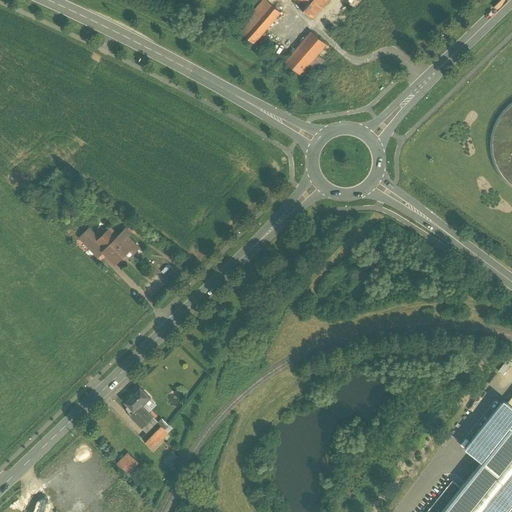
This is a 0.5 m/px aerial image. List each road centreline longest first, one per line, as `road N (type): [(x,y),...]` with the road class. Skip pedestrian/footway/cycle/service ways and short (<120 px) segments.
road 1 (secondary): [(320,182),(0,488)]
road 2 (secondary): [(46,0),(319,140)]
road 3 (secondary): [(370,138),(511,0)]
road 4 (secondary): [(371,181),(511,284)]
